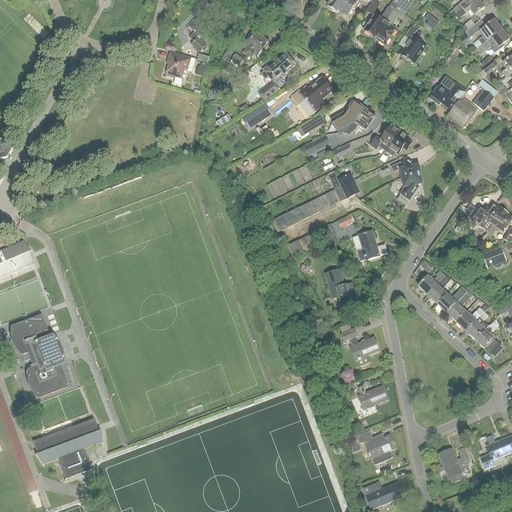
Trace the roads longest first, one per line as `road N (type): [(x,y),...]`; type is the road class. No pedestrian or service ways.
road 1 (tertiary): [(484,163),(290,30),(229,0)]
road 2 (residential): [(498,401),(488,373),(395,286)]
road 3 (residential): [(413,440),(389,313),(395,286)]
road 4 (residential): [(395,286),(484,163)]
road 5 (residential): [(152,35),(133,47),(94,47),(63,23),(53,0)]
